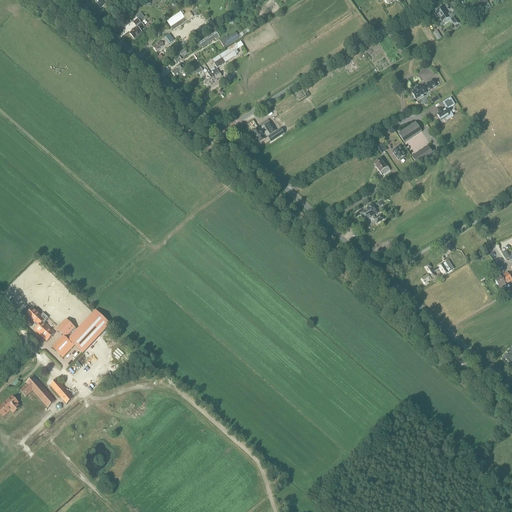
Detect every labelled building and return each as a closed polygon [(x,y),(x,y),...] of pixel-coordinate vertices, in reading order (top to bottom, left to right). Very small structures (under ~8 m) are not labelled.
[(488,4),(485,0),(477,0),(483,7),(485,10),(490,7),(488,4)] [(436,13),(435,13),(437,16),(438,15),(442,22),(449,17),(451,20),(456,17),(457,16),(454,12),(450,14),(449,13),(447,14),(443,7),(436,12),(436,13)] [(181,12),(178,14),(167,21),(173,30),(184,23),(193,17),(190,12),(183,16),(181,12)] [(136,26),(140,22),(140,21),(144,17),(141,13),(136,17),(138,19),(133,23),(136,26)] [(451,20),(450,20),(454,27),(460,23),(456,17),(451,20)] [(140,30),(144,26),(140,22),(136,26),(137,28),(130,34),(134,39),(142,33),(140,30)] [(199,41),(198,42),(202,47),(202,48),(215,39),(216,40),(220,38),(214,30),(199,41)] [(219,40),(225,49),(227,47),(245,36),(243,33),(238,35),(235,32),(230,35),(231,36),(228,38),(226,36),(219,40)] [(169,34),(164,38),(169,44),(174,41),(169,34)] [(157,45),(153,48),(156,52),(160,49),(168,44),(168,43),(164,39),(157,44),(157,45)] [(228,50),(212,60),(214,64),(217,68),(225,63),(237,55),(236,55),(239,53),(237,50),(239,49),(236,45),(236,44),(228,49),(228,50)] [(177,57),(173,60),(176,64),(181,60),(178,56),(181,55),(182,57),(184,56),(183,56),(186,54),(187,54),(185,51),(184,50),(183,50),(179,53),(176,55),(177,57)] [(181,64),(176,67),(176,68),(175,69),(171,72),(175,77),(180,74),(181,74),(188,69),(184,63),(182,65),(181,64)] [(221,77),(216,69),(210,73),(215,81),(221,77)] [(215,81),(210,73),(202,78),(205,82),(204,82),(204,83),(205,85),(206,85),(207,86),(215,81)] [(425,93),(435,86),(432,80),(422,87),(421,86),(418,88),(414,90),(415,91),(411,93),(416,99),(419,97),(420,99),(423,96),(422,95),(426,93),(425,93)] [(439,114),(437,115),(441,121),(446,118),(447,120),(453,116),(449,109),(455,105),(451,98),(443,103),(447,109),(446,110),(446,109),(443,111),(442,110),(438,112),(439,114)] [(270,122),(264,126),(270,134),(275,131),(270,122)] [(398,133),(405,143),(421,132),(415,122),(398,133)] [(281,128),(267,137),(271,143),(285,134),(281,128)] [(260,132),(258,129),(252,133),(254,137),(255,136),(259,142),(266,138),(261,131),(260,132)] [(385,147),(381,142),(376,145),(379,150),(385,147)] [(427,146),(412,157),(418,166),(433,155),(427,146)] [(399,160),(405,156),(399,147),(392,151),(399,160)] [(384,160),(382,161),(380,159),(374,164),(382,176),(390,171),(387,167),(386,168),(383,164),(385,162),(384,160)] [(395,192),(393,189),(389,192),(385,194),(387,198),(388,199),(392,196),(391,195),(395,193),(395,192)] [(360,214),(364,221),(372,216),(373,219),(376,224),(384,219),(381,214),(375,218),(373,215),(377,213),(372,206),(371,205),(368,207),(369,208),(360,214)] [(451,253),(455,251),(451,244),(447,246),(451,253)] [(438,267),(432,271),(430,269),(431,268),(429,264),(425,267),(429,274),(421,279),(424,284),(425,285),(428,283),(427,282),(431,280),(431,279),(435,276),(433,273),(439,269),(443,276),(448,273),(448,272),(453,269),(448,261),(446,262),(438,267)] [(506,286),(505,285),(511,281),(507,273),(500,276),(494,279),(500,289),(506,286)] [(33,309),(27,315),(35,323),(36,322),(40,325),(39,326),(38,327),(35,330),(46,341),(54,333),(43,322),(44,321),(40,317),(41,316),(33,309)] [(65,336),(53,348),(63,357),(65,355),(74,345),(83,354),(110,325),(96,311),(77,330),(66,320),(57,329),(65,336)] [(511,349),(503,358),(511,365),(511,362),(511,349)] [(48,407),(55,401),(33,377),(26,384),(27,385),(20,391),(26,397),(33,391),(48,407)] [(66,403),(73,398),(56,380),(50,385),(66,403)] [(1,405),(0,406),(0,414),(2,417),(10,410),(13,413),(20,407),(17,404),(18,403),(12,397),(1,406),(1,405)]
